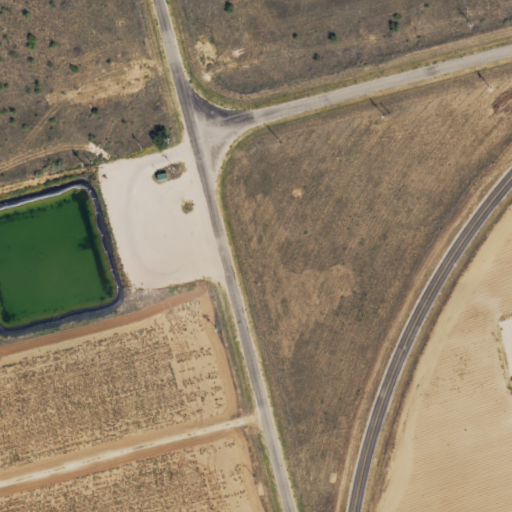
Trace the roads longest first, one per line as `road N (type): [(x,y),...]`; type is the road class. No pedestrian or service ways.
road 1 (residential): [(286,511),(148,0)]
road 2 (secondary): [(353,511),(371,429),(408,333),(468,230),(511,174)]
road 3 (residential): [(184,134),(511,48)]
road 4 (track): [(184,134),(138,155),(0,188)]
